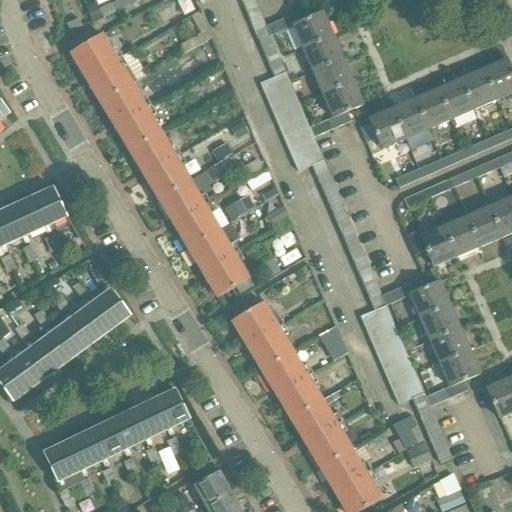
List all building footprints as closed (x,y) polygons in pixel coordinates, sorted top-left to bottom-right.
[(116,3),(100,10),(104,19),(120,11),(116,3)] [(256,11),(253,3),(241,7),(245,15),(256,11)] [(259,19),(256,11),(245,15),(248,23),(259,19)] [(287,31),(293,29),(303,51),(333,38),(323,15),(307,21),(304,12),(283,21),(287,31)] [(78,19),(65,25),(69,34),(82,29),(78,19)] [(263,27),(259,19),(248,23),(252,32),(263,27)] [(283,21),(266,28),(268,34),(270,39),(287,31),(283,21)] [(264,29),(263,27),(252,32),(255,40),(257,39),(266,35),(264,29)] [(272,42),(270,39),(268,34),(266,35),(257,39),(261,47),(272,42)] [(100,104),(132,85),(103,36),(71,55),(100,104)] [(303,51),(313,74),(343,61),(334,40),(333,38),(303,51)] [(275,50),(272,42),(261,47),(264,55),(275,50)] [(279,58),(275,50),(264,55),(268,63),(279,58)] [(282,66),(279,58),(268,63),(271,71),(282,66)] [(313,74),(322,97),(353,84),(345,65),(343,61),(313,74)] [(484,71),(497,101),(511,94),(511,72),(507,62),(484,71)] [(286,74),(282,66),(271,71),(275,79),(286,74)] [(474,111),(497,101),(484,71),(461,81),(474,111)] [(286,74),(275,79),(261,85),(265,96),(290,85),(286,74)] [(451,121),(474,111),(461,81),(438,91),(451,121)] [(322,97),(332,120),(326,123),(330,132),(351,123),(348,113),(363,107),(353,84),(322,97)] [(162,134),(132,85),(100,104),(130,153),(162,134)] [(295,96),(290,85),(265,96),(270,107),(295,96)] [(428,131),(451,121),(438,91),(415,101),(428,131)] [(300,107),(295,96),(270,107),(275,118),(300,107)] [(406,141),(428,131),(415,101),(393,111),(406,141)] [(0,121),(9,115),(0,103),(0,121)] [(305,118),(300,107),(275,118),(280,129),(305,118)] [(392,147),(406,141),(393,111),(370,121),(386,158),(395,154),(392,147)] [(307,130),(309,129),(305,118),(280,129),(284,140),(307,130)] [(231,130),(237,140),(249,134),(243,123),(231,130)] [(326,123),(310,130),(314,139),(330,132),(326,123)] [(312,141),(307,130),(284,140),(282,141),(287,152),(312,141)] [(511,140),(511,135),(510,131),(487,142),(491,150),(511,140)] [(191,183),(162,134),(130,153),(159,202),(191,183)] [(317,152),(312,141),(287,152),(292,163),(294,162),(317,152)] [(491,150),(487,142),(464,151),(468,160),(491,150)] [(226,145),(213,153),(218,163),(232,155),(226,145)] [(324,162),(319,151),(317,152),(294,162),(298,173),(312,167),(324,162)] [(468,160),(464,151),(441,161),(445,170),(468,160)] [(500,170),(511,164),(511,154),(496,161),(500,170)] [(229,159),(207,172),(214,184),(222,180),(222,181),(237,172),(229,159)] [(441,161),(419,171),(422,180),(445,170),(441,161)] [(477,179),(500,170),(496,161),(473,171),(477,179)] [(327,170),(324,162),(312,167),(316,175),(325,171),(327,170)] [(328,179),(325,171),(316,175),(314,176),(317,184),(328,179)] [(419,171),(396,181),(399,190),(422,180),(419,171)] [(454,189),(477,179),(473,171),(451,181),(454,189)] [(332,187),(328,179),(317,184),(321,192),(332,187)] [(431,199),(454,189),(451,181),(428,191),(431,199)] [(220,232),(191,183),(159,202),(189,251),(220,232)] [(335,195),(332,187),(321,192),(324,200),(335,195)] [(267,202),(278,195),(276,189),(264,196),(267,202)] [(31,201),(44,229),(47,235),(51,233),(48,227),(68,218),(55,191),(31,201)] [(428,191),(404,201),(408,209),(431,199),(428,191)] [(339,204),(335,195),(324,200),(328,208),(339,204)] [(248,198),(225,211),(232,222),(254,209),(248,198)] [(503,239),(511,235),(511,199),(490,209),(503,239)] [(31,201),(9,211),(22,239),(25,245),(29,243),(26,237),(44,229),(31,201)] [(342,212),(339,204),(328,208),(331,216),(342,212)] [(272,228),(288,218),(282,208),(266,218),(272,228)] [(480,249),(503,239),(490,209),(467,219),(480,249)] [(9,211),(0,215),(0,249),(3,255),(7,253),(4,247),(22,239),(9,211)] [(346,220),(342,212),(331,216),(334,225),(346,220)] [(457,259),(480,249),(467,219),(444,229),(457,259)] [(349,228),(346,220),(334,225),(338,233),(349,228)] [(353,236),(349,228),(338,233),(341,241),(353,236)] [(444,229),(421,239),(434,269),(457,259),(444,229)] [(220,232),(189,251),(218,300),(249,281),(220,232)] [(45,240),(51,255),(60,251),(54,236),(45,240)] [(356,244),(353,236),(341,241),(345,249),(356,244)] [(360,252),(356,244),(345,249),(348,257),(360,252)] [(23,250),(29,264),(38,260),(32,246),(23,250)] [(363,260),(360,252),(348,257),(352,265),(363,260)] [(1,260),(8,275),(17,271),(11,256),(1,260)] [(367,268),(363,260),(352,265),(355,273),(367,268)] [(281,273),(273,261),(258,271),(265,283),(281,273)] [(56,263),(49,267),(51,271),(58,268),(56,263)] [(370,276),(367,268),(355,273),(359,281),(370,276)] [(99,289),(108,284),(99,270),(90,275),(99,289)] [(373,284),(370,276),(359,281),(362,289),(373,284)] [(398,291),(403,301),(410,298),(420,320),(451,307),(441,284),(425,290),(420,281),(398,291)] [(91,295),(82,282),(73,288),(82,301),(91,295)] [(377,293),(373,284),(362,289),(366,297),(377,293)] [(111,331),(131,316),(109,287),(105,289),(109,295),(93,307),(111,331)] [(382,298),(382,300),(386,308),(403,301),(398,291),(382,298)] [(380,301),(377,293),(366,297),(369,305),(371,305),(380,301)] [(70,310),(62,297),(54,302),(62,315),(70,310)] [(371,305),(375,313),(386,308),(382,300),(380,301),(371,305)] [(85,304),(89,310),(73,322),(91,346),(111,331),(93,307),(89,302),(85,304)] [(262,373),(295,353),(285,337),(303,326),(298,317),(280,328),(265,304),(232,324),(262,373)] [(420,320),(430,343),(460,330),(453,312),(451,307),(420,320)] [(391,318),(386,308),(375,313),(361,318),(365,329),(391,318)] [(52,324),(43,311),(34,317),(43,330),(52,324)] [(54,336),(71,360),(91,346),(73,322),(69,316),(65,319),(69,324),(54,336)] [(395,329),(391,318),(365,329),(370,340),(395,329)] [(0,342),(4,339),(10,335),(0,319),(0,342)] [(23,325),(15,331),(24,344),(32,338),(23,325)] [(400,340),(395,329),(370,340),(373,347),(375,351),(400,340)] [(52,375),(71,360),(54,336),(49,330),(46,333),(50,339),(34,350),(52,375)] [(430,343),(440,366),(470,353),(463,334),(460,330),(430,343)] [(13,353),(4,339),(0,342),(0,352),(4,359),(13,353)] [(401,342),(400,340),(375,351),(380,362),(405,351),(401,342)] [(407,340),(401,342),(405,351),(405,353),(416,348),(414,343),(407,340)] [(333,363),(347,355),(342,344),(327,353),(333,363)] [(32,389),(52,375),(34,350),(30,345),(26,348),(30,353),(15,365),(32,389)] [(405,353),(405,351),(380,362),(384,373),(409,362),(405,353)] [(291,422),(324,402),(295,353),(262,373),(291,422)] [(440,366),(450,389),(443,392),(447,401),(469,392),(465,383),(480,376),(470,353),(440,366)] [(32,389),(15,365),(10,359),(7,362),(11,368),(0,375),(0,385),(13,403),(32,389)] [(414,373),(409,362),(384,373),(389,384),(414,373)] [(419,384),(414,373),(389,384),(394,395),(419,384)] [(511,387),(509,381),(487,390),(500,420),(511,415),(511,387)] [(424,396),(419,384),(394,395),(399,406),(412,400),(424,396)] [(324,402),(327,406),(343,397),(342,396),(344,395),(342,391),(340,392),(324,402)] [(428,403),(430,409),(447,401),(443,392),(426,399),(428,403)] [(153,404),(166,432),(169,438),(173,436),(170,430),(189,420),(176,393),(153,404)] [(426,399),(425,400),(424,396),(412,400),(416,409),(428,403),(426,399)] [(341,411),(333,416),(324,402),(291,422),(321,471),(354,451),(339,426),(347,421),(341,411)] [(416,409),(419,417),(431,412),(430,409),(428,403),(416,409)] [(153,404),(131,415),(144,442),(147,448),(151,446),(148,440),(166,432),(153,404)] [(431,412),(419,417),(423,425),(435,420),(431,412)] [(131,415),(109,425),(122,453),(125,459),(129,457),(126,451),(144,442),(131,415)] [(424,444),(412,417),(405,421),(393,428),(406,452),(424,444)] [(435,420),(423,425),(426,433),(438,428),(435,420)] [(109,425),(87,436),(100,463),(103,469),(108,467),(105,461),(122,453),(109,425)] [(438,428),(426,433),(430,441),(441,436),(438,428)] [(87,436),(65,446),(78,474),(81,480),(86,478),(83,472),(100,463),(87,436)] [(441,436),(430,441),(433,449),(445,444),(441,436)] [(183,453),(177,438),(168,442),(174,457),(183,453)] [(424,444),(406,452),(414,470),(431,462),(424,444)] [(445,444),(433,449),(437,457),(448,452),(445,444)] [(78,474),(65,446),(43,457),(60,490),(64,488),(61,482),(78,474)] [(161,463),(155,449),(146,453),(152,467),(161,463)] [(354,451),(321,471),(345,511),(362,511),(383,500),(354,451)] [(448,452),(437,457),(440,465),(451,460),(448,452)] [(133,460),(124,463),(130,477),(139,474),(133,460)] [(111,470),(102,474),(109,488),(118,484),(111,470)] [(206,509),(232,494),(220,473),(188,491),(190,495),(196,492),(206,509)] [(90,480),(80,484),(87,498),(96,494),(90,480)] [(68,491),(59,494),(66,509),(74,505),(68,491)] [(437,502),(441,511),(447,511),(465,504),(460,492),(437,502)] [(242,511),(232,494),(206,509),(201,511),(242,511)]
